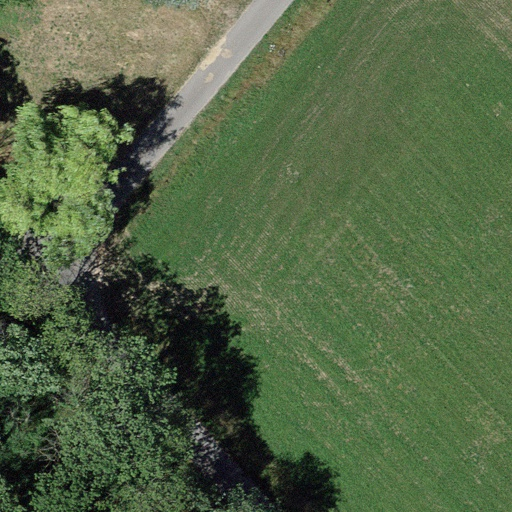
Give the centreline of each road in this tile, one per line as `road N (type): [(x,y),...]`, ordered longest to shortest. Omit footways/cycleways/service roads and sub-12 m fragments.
road 1 (track): [(276,0),(51,276)]
road 2 (track): [(51,276),(263,511)]
